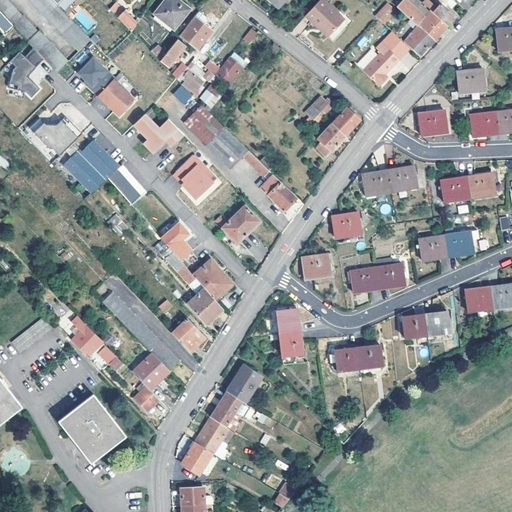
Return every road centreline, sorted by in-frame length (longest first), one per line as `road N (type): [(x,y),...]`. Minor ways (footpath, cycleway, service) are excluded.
road 1 (unclassified): [(273,270),(167,438),(160,511)]
road 2 (residential): [(273,270),(344,322),(511,253)]
road 3 (residential): [(380,122),(232,0)]
road 4 (unclassified): [(380,122),(273,270)]
road 5 (unclassified): [(498,0),(380,122)]
road 6 (residential): [(511,150),(421,151),(380,122)]
road 7 (unknown): [(116,287),(207,376)]
